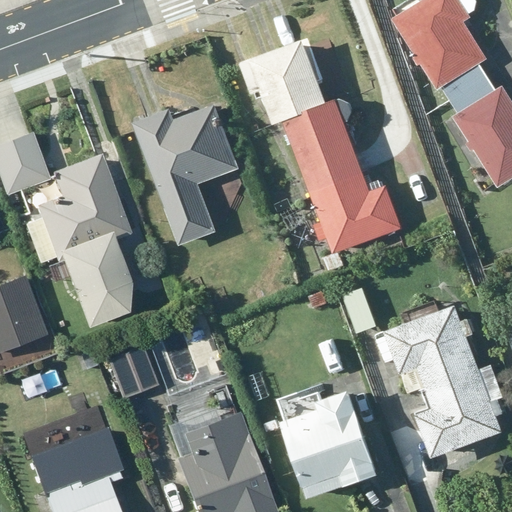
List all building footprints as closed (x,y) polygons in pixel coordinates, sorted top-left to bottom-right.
[(423,0),(394,19),(449,102),(498,71),(466,23),(479,15),(468,0),(423,0)] [(326,110),(324,104),(300,39),(287,43),(269,50),(236,62),(248,96),(256,93),(269,129),(288,122),(326,110)] [(511,177),(511,91),(498,71),(449,102),(503,184),(511,177)] [(311,185),(360,167),(358,162),(335,100),(324,104),(326,110),(288,122),(311,185)] [(238,169),(216,108),(177,123),(173,109),(134,124),(179,244),(220,229),(202,182),(238,169)] [(42,258),(55,253),(112,232),(115,240),(131,234),(100,153),(46,174),(33,140),(0,152),(0,177),(7,194),(29,186),(42,221),(29,225),(42,258)] [(360,167),(311,185),(337,256),(403,232),(386,185),(369,192),(360,167)] [(131,279),(115,240),(112,232),(55,253),(86,332),(130,315),(131,279)] [(0,353),(46,335),(22,275),(0,283),(0,353)] [(381,324),(368,288),(340,298),(353,334),(381,324)] [(462,303),(387,329),(409,394),(484,369),(462,303)] [(141,343),(107,356),(122,397),(157,384),(141,343)] [(484,369),(409,394),(432,460),(507,435),(484,369)] [(345,377),(277,400),(313,504),(381,481),(345,377)] [(272,511),(233,407),(163,433),(191,511),(272,511)] [(124,478),(103,424),(26,454),(48,511),(117,511),(107,485),(124,478)]
